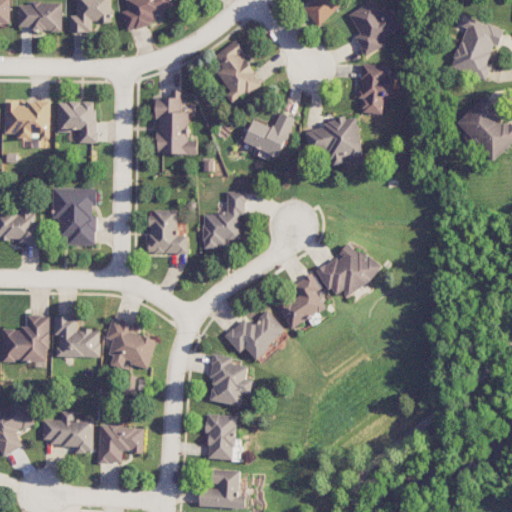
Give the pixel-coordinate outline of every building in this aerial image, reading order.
[(0,0),(0,24),(10,25),(10,0),(0,0)] [(76,0),(77,15),(71,15),(70,31),(93,31),(93,22),(112,22),(112,0),(76,0)] [(122,11),(128,31),(158,21),(156,13),(174,7),(172,0),(125,0),(129,9),(122,11)] [(310,0),(312,2),(304,9),(319,26),(341,6),(335,0),(310,0)] [(380,38),(400,28),(391,9),(381,14),(375,0),(350,13),(360,34),(355,36),(365,56),(384,46),(380,38)] [(19,4),(18,29),(63,30),(63,2),(31,1),(31,4),(19,4)] [(487,79),(492,65),(488,63),(494,45),(499,46),(505,29),(461,14),(457,24),(466,27),(452,67),(487,79)] [(230,91),(225,94),(232,103),(246,93),(247,95),(264,83),(235,41),(213,56),(222,69),(217,72),(230,91)] [(390,65),(362,64),(360,98),(364,99),(363,112),(384,113),(385,98),(396,99),(397,78),(389,78),(390,65)] [(198,154),(198,140),(189,140),(189,112),(181,112),(182,90),(171,90),(171,97),(158,97),(157,154),(198,154)] [(494,160),(511,143),(511,125),(484,97),(458,122),(494,160)] [(51,101),(28,100),(28,103),(6,102),(5,133),(18,133),(18,137),(41,137),(41,139),(50,139),(51,101)] [(58,130),(80,131),(80,142),(96,143),(98,102),(59,101),(58,130)] [(279,157),(296,119),(281,112),(273,127),(254,119),(244,142),(279,157)] [(306,131),(310,153),(331,149),(333,163),(365,157),(357,116),(323,122),(324,128),(306,131)] [(95,245),(96,204),(97,204),(97,188),(53,188),(53,218),(59,218),(59,244),(95,245)] [(246,191),(227,191),(227,213),(203,213),(203,243),(241,243),(241,214),(246,214),(246,191)] [(0,238),(19,239),(19,243),(37,243),(37,209),(0,209),(0,238)] [(189,235),(178,235),(179,210),(151,210),(150,252),(188,253),(189,235)] [(318,270),(327,285),(339,294),(345,290),(351,295),(370,283),(383,267),(350,241),(341,252),(338,257),(318,270)] [(292,329),(327,308),(318,291),(323,287),(314,272),(294,285),(298,293),(278,304),(292,329)] [(240,353),(246,347),(256,359),(288,332),(270,310),(254,323),(248,316),(225,335),(240,353)] [(3,361),(49,361),(50,316),(28,315),(27,328),(3,328),(3,361)] [(58,356),(100,357),(101,330),(78,329),(78,317),(55,317),(55,334),(59,334),(58,356)] [(149,368),(157,339),(132,332),(134,323),(112,317),(106,338),(113,340),(109,354),(114,355),(111,365),(124,368),(126,362),(149,368)] [(241,406),(243,393),(252,394),(254,380),(247,378),(249,366),(233,363),(234,357),(214,353),(209,377),(214,378),(210,400),(241,406)] [(0,449),(3,456),(23,446),(17,432),(34,424),(24,401),(3,410),(0,405),(0,404),(0,449)] [(43,443),(76,444),(76,451),(94,452),(95,420),(74,419),(74,411),(62,411),(62,419),(44,419),(43,443)] [(207,458),(235,459),(236,415),(208,414),(207,458)] [(99,462),(123,463),(123,451),(143,452),(144,427),(100,425),(99,462)] [(200,506),(247,508),(247,494),(240,494),(241,470),(211,469),(210,483),(218,483),(218,488),(200,488),(200,506)]
